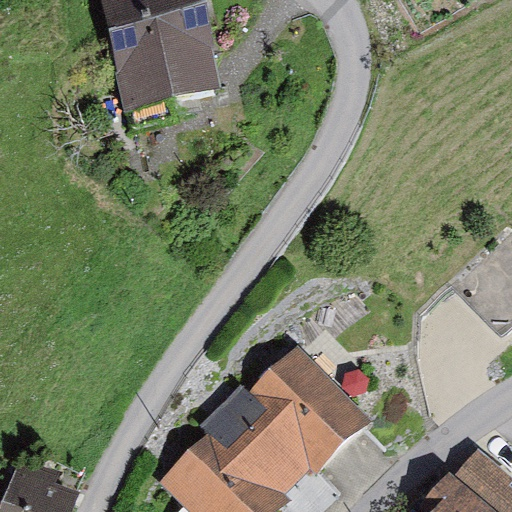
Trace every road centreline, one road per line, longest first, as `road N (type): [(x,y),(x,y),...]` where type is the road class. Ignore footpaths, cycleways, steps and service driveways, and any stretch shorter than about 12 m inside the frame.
road 1 (track): [(101,511),(153,398),(347,117),(356,42),(324,0)]
road 2 (track): [(511,402),(397,472),(363,511)]
